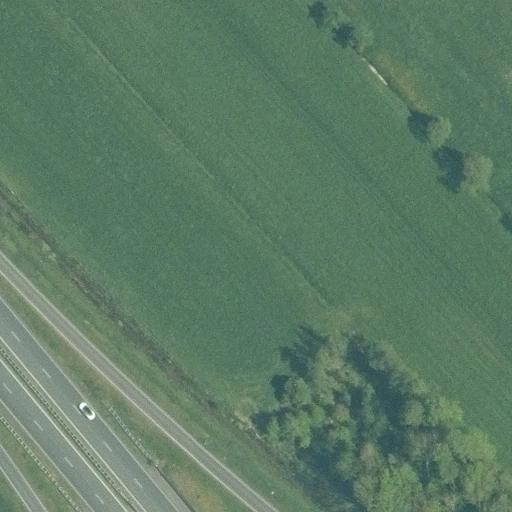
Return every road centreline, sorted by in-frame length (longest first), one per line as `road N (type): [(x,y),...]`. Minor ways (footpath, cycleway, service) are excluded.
road 1 (trunk): [(264,511),(0,265)]
road 2 (trunk): [(161,511),(0,318)]
road 3 (trunk): [(0,382),(108,511)]
